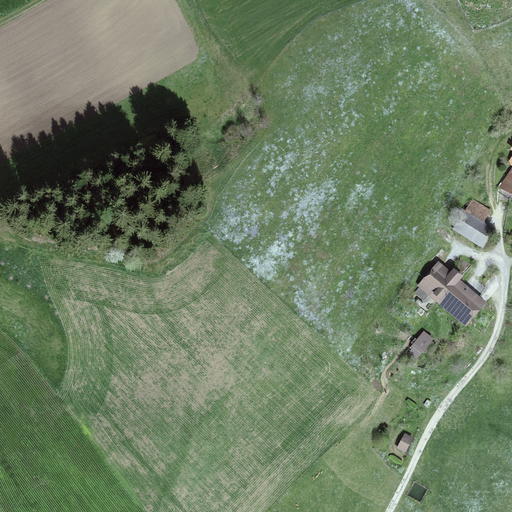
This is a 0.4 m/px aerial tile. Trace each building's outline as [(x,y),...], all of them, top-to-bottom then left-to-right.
[(473,202),(464,215),(480,226),(482,223),(489,213),(473,202)] [(456,228),(472,238),(480,226),(464,215),(456,228)] [(480,226),(472,238),(471,241),(481,248),(493,230),(482,223),(480,226)] [(422,285),(467,323),(482,306),(455,283),(460,278),(454,272),(449,278),(437,268),(422,285)] [(412,347),(420,353),(431,341),(423,334),(412,347)] [(398,448),(405,452),(412,439),(405,435),(398,448)]
